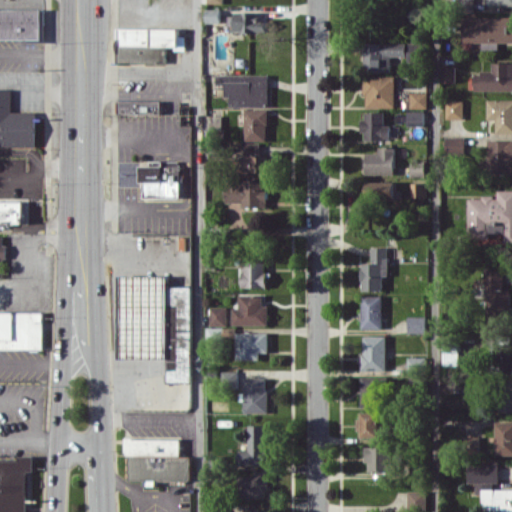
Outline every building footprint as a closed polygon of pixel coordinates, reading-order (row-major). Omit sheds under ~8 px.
[(476,12),(475,0),(456,0),(457,13),(476,12)] [(0,39),(0,8),(45,8),(45,42),(29,42),(29,39),(0,39)] [(207,21),(221,22),(221,9),(207,9),(207,21)] [(259,12),(231,12),(231,31),(268,32),(268,21),(259,21),(259,12)] [(511,16),(465,16),(465,42),(483,42),(482,49),(500,49),(500,42),(511,42),(511,16)] [(117,61),(118,28),(179,28),(179,35),(186,35),(186,50),(175,50),(175,46),(167,46),(167,61),(117,61)] [(366,71),(391,72),(392,56),(407,56),(407,43),(366,42),(366,71)] [(419,43),(408,43),(407,59),(419,60),(419,43)] [(511,89),(511,62),(494,62),(493,72),(477,72),(477,90),(511,89)] [(456,66),(442,66),(443,82),(456,82),(456,66)] [(269,106),(269,75),(235,74),(235,81),(226,81),(226,96),(231,96),(230,106),(269,106)] [(366,106),(396,107),(396,76),(366,76),(366,106)] [(0,88),(13,88),(12,111),(37,111),(37,146),(0,146),(0,88)] [(428,107),(428,92),(411,92),(411,107),(428,107)] [(511,98),(489,99),(489,119),(497,119),(497,132),(511,132),(511,98)] [(118,113),(118,100),(161,101),(161,113),(118,113)] [(464,118),(464,100),(447,100),(447,119),(464,118)] [(269,109),(246,109),(246,140),(268,141),(269,109)] [(425,111),(408,110),(408,125),(425,126),(425,111)] [(386,112),(364,111),(364,139),(391,139),(392,125),(386,125),(386,112)] [(466,155),(466,136),(447,136),(447,155),(466,155)] [(511,139),(489,139),(488,174),(511,174),(511,139)] [(261,142),(245,143),(245,172),(269,172),(269,155),(261,155),(261,142)] [(367,152),(367,174),(396,174),(396,147),(379,147),(379,152),(367,152)] [(144,197),(144,181),(140,181),(140,165),(151,165),(151,160),(180,160),(180,174),(184,174),(184,185),(181,185),(181,197),(144,197)] [(426,176),(426,161),(412,161),(412,176),(426,176)] [(268,206),(267,179),(243,180),(243,184),(226,185),(227,202),(243,202),(243,207),(268,206)] [(398,190),(397,181),(367,182),(367,200),(403,199),(403,190),(398,190)] [(427,182),(412,182),(412,197),(427,197),(427,182)] [(469,197),(469,237),(491,237),(490,233),(505,233),(505,242),(511,242),(511,189),(498,190),(498,196),(469,197)] [(0,222),(0,201),(25,201),(25,223),(0,222)] [(279,232),(279,215),(257,217),(258,233),(279,232)] [(0,277),(0,236),(3,236),(3,244),(8,244),(8,258),(3,258),(3,277),(0,277)] [(389,275),(389,247),(373,246),(372,263),(364,262),(363,290),(384,290),(384,275),(389,275)] [(267,287),(267,262),(244,261),(243,287),(267,287)] [(511,289),(504,289),(504,269),(486,269),(487,319),(511,318),(511,289)] [(119,358),(120,275),(169,275),(169,286),(192,286),(192,382),(167,382),(168,358),(119,358)] [(233,324),(269,325),(269,305),(264,305),(264,295),(240,294),(240,308),(234,307),(233,324)] [(383,328),(383,296),(363,295),(363,328),(383,328)] [(211,325),(228,325),(228,307),(211,306),(211,325)] [(0,311),(43,311),(43,348),(0,348),(0,311)] [(408,332),(427,332),(427,316),(408,316),(408,332)] [(269,332),(237,331),(237,359),(260,359),(260,352),(269,352),(269,332)] [(387,336),(364,335),(364,370),(387,370),(387,336)] [(511,367),(511,343),(496,345),(497,369),(511,367)] [(408,370),(427,370),(427,356),(408,357),(408,370)] [(222,384),(238,385),(238,371),(223,370),(222,384)] [(362,406),(385,407),(385,377),(362,376),(362,406)] [(268,412),(268,378),(245,378),(245,413),(268,412)] [(500,411),(511,411),(511,380),(501,381),(500,411)] [(380,411),(360,412),(361,437),(381,436),(380,411)] [(511,455),(511,420),(497,420),(496,455),(511,455)] [(268,425),(250,425),(250,450),(240,450),(239,464),(268,464),(268,425)] [(469,437),(470,451),(481,450),(480,436),(469,437)] [(126,437),(126,455),(130,455),(130,480),(191,480),(191,456),(181,456),(181,438),(133,438),(133,437),(126,437)] [(366,462),(371,462),(370,470),(392,471),(393,447),(367,446),(366,462)] [(0,511),(0,459),(20,459),(20,455),(35,455),(35,470),(28,470),(28,511),(0,511)] [(500,462),(470,461),(469,481),(500,482),(500,462)] [(268,470),(255,470),(255,475),(242,475),(243,498),(268,498),(268,470)] [(511,511),(511,488),(484,489),(484,510),(504,510),(504,511),(511,511)] [(408,511),(428,511),(429,491),(409,490),(408,511)]
